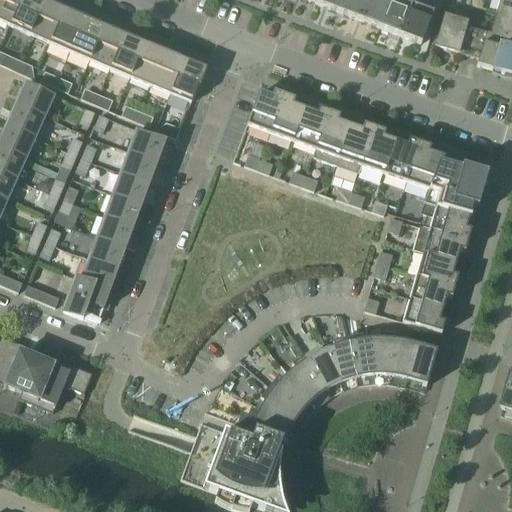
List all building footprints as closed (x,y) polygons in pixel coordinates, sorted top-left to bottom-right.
[(0,0),(0,25),(9,29),(21,0),(0,0)] [(21,0),(9,29),(29,38),(44,4),(37,1),(37,0),(21,0)] [(320,0),(318,8),(338,16),(344,0),(320,0)] [(344,0),(338,16),(358,23),(367,0),(344,0)] [(367,0),(358,23),(378,31),(390,0),(367,0)] [(390,0),(378,31),(399,39),(413,0),(390,0)] [(415,0),(413,0),(399,39),(420,47),(435,7),(415,0)] [(511,0),(499,0),(495,15),(511,19),(511,0)] [(29,38),(48,47),(65,10),(52,4),(51,8),(44,4),(29,38)] [(48,47),(69,56),(83,22),(76,19),(78,16),(65,10),(48,47)] [(511,19),(495,15),(489,37),(489,38),(511,44),(511,19)] [(433,50),(457,57),(465,30),(466,30),(467,24),(442,17),(433,50)] [(69,56),(88,64),(104,27),(91,22),(90,25),(83,22),(69,56)] [(88,64),(108,73),(123,39),(116,36),(117,33),(104,27),(88,64)] [(465,30),(457,57),(477,62),(475,69),(504,77),(504,76),(511,67),(511,44),(489,38),(489,37),(466,30),(465,30)] [(108,73),(129,81),(144,44),(131,39),(130,42),(123,39),(108,73)] [(129,81),(149,90),(163,56),(156,53),(157,50),(144,44),(129,81)] [(0,68),(13,74),(17,63),(0,55),(0,68)] [(149,90),(169,98),(184,61),(171,55),(170,58),(163,56),(149,90)] [(184,61),(169,98),(190,106),(203,72),(196,69),(197,66),(184,61)] [(17,63),(13,74),(29,81),(33,71),(17,63)] [(39,86),(53,92),(58,81),(44,75),(39,86)] [(58,81),(53,92),(67,97),(71,87),(58,81)] [(24,87),(15,108),(43,121),(52,99),(24,87)] [(79,103),(93,109),(98,98),(84,93),(79,103)] [(246,128),(269,137),(283,99),(272,95),(272,97),(271,100),(258,96),(246,128)] [(98,98),(93,109),(107,115),(111,104),(98,98)] [(269,137),(292,145),(303,113),(291,108),(293,104),(293,103),(283,99),(269,137)] [(15,108),(5,129),(33,141),(43,121),(15,108)] [(120,120),(134,126),(138,115),(124,110),(120,120)] [(292,145),(314,153),(328,116),(317,112),(317,113),(316,117),(303,113),(292,145)] [(84,113),(78,127),(87,131),(93,117),(84,113)] [(138,115),(134,126),(148,131),(152,121),(138,115)] [(311,160),(335,168),(349,129),(336,125),(338,121),(338,120),(328,116),(314,153),(311,160)] [(92,133),(101,137),(107,123),(98,119),(92,133)] [(158,136),(175,143),(179,132),(163,125),(158,136)] [(358,177),(360,169),(373,132),(362,128),(362,129),(361,133),(349,129),(335,168),(358,177)] [(5,129),(0,140),(0,151),(24,162),(33,141),(5,129)] [(360,169),(383,177),(394,145),(382,140),(383,137),(384,136),(373,132),(360,169)] [(135,134),(127,156),(156,167),(164,145),(135,134)] [(72,142),(66,156),(75,160),(81,146),(72,142)] [(383,177),(405,185),(418,147),(408,144),(407,145),(408,145),(406,149),(394,145),(383,177)] [(405,185),(428,193),(438,165),(439,165),(440,160),(427,156),(428,152),(429,152),(429,151),(418,147),(405,185)] [(86,149),(80,163),(89,166),(95,153),(86,149)] [(0,151),(0,176),(15,183),(24,162),(0,151)] [(75,160),(66,156),(60,170),(69,174),(75,160)] [(127,156),(119,177),(148,188),(156,167),(127,156)] [(243,170),(255,174),(259,163),(247,159),(243,170)] [(89,166),(80,163),(74,177),(83,180),(89,166)] [(259,163),(255,174),(267,179),(271,168),(259,163)] [(428,193),(423,207),(435,210),(468,220),(468,219),(471,209),(476,210),(485,178),(439,165),(438,165),(428,193)] [(0,176),(0,201),(6,204),(15,183),(0,176)] [(288,186),(300,191),(304,180),(292,176),(288,186)] [(119,177),(111,199),(140,209),(148,188),(119,177)] [(304,180),(300,191),(313,196),(317,185),(304,180)] [(40,186),(37,192),(48,197),(53,186),(46,183),(40,186)] [(54,184),(48,198),(57,202),(63,188),(54,184)] [(68,191),(62,205),(71,208),(77,195),(68,191)] [(335,204),(347,208),(351,197),(338,193),(335,204)] [(351,197),(347,208),(360,212),(363,201),(351,197)] [(57,202),(48,198),(43,212),(51,216),(57,202)] [(111,199),(103,220),(132,231),(140,209),(111,199)] [(71,208),(62,205),(56,219),(65,222),(71,208)] [(370,216),(383,220),(386,209),(374,205),(370,216)] [(419,218),(431,221),(432,222),(435,210),(423,207),(419,218)] [(431,221),(428,233),(467,244),(470,234),(469,233),(469,234),(465,233),(468,221),(469,221),(470,220),(468,219),(468,220),(435,210),(432,222),(431,221)] [(103,220),(95,242),(124,252),(132,231),(103,220)] [(401,225),(390,222),(386,235),(397,238),(401,225)] [(37,226),(31,240),(39,244),(45,230),(37,226)] [(412,253),(422,256),(455,266),(459,254),(463,255),(464,255),(467,244),(428,233),(418,230),(412,253)] [(50,233),(45,247),(53,251),(59,237),(50,233)] [(39,244),(31,240),(25,254),(34,258),(39,244)] [(95,242),(87,263),(116,274),(124,252),(95,242)] [(53,251),(45,247),(39,261),(47,264),(53,251)] [(380,256),(376,268),(388,271),(391,259),(380,256)] [(422,256),(415,279),(454,291),(457,280),(456,280),(455,280),(451,279),(455,266),(422,256)] [(87,263),(80,284),(79,284),(108,295),(116,274),(87,263)] [(388,271),(376,268),(373,281),(384,284),(388,271)] [(415,279),(408,302),(442,312),(445,300),(449,301),(451,301),(454,291),(415,279)] [(4,280),(0,289),(17,297),(21,287),(4,280)] [(79,284),(80,284),(76,282),(63,316),(96,328),(102,311),(106,313),(112,298),(108,297),(108,295),(79,284)] [(22,299),(40,306),(44,297),(26,289),(22,299)] [(44,297),(40,306),(54,312),(58,302),(44,297)] [(367,302),(363,315),(374,318),(378,305),(367,302)] [(442,312),(408,302),(401,326),(440,338),(443,326),(442,326),(438,325),(442,312)] [(340,322),(334,323),(336,335),(342,334),(340,322)] [(270,337),(273,343),(280,339),(277,333),(270,337)] [(377,344),(369,344),(371,378),(388,378),(392,340),(378,339),(377,344)] [(360,340),(346,343),(354,380),(371,378),(369,344),(361,345),(360,340)] [(407,342),(392,340),(388,378),(405,382),(415,349),(406,347),(407,342)] [(2,391),(19,398),(34,363),(19,357),(22,350),(3,342),(0,350),(0,387),(3,389),(2,391)] [(333,351),(325,354),(338,385),(354,380),(346,343),(332,346),(333,351)] [(422,351),(415,349),(405,382),(421,386),(421,389),(425,390),(436,351),(423,347),(422,351)] [(315,353),(303,361),(323,393),(338,385),(325,354),(318,357),(315,353)] [(293,373),(287,378),(309,403),(323,393),(303,361),(290,368),(293,373)] [(34,363),(19,398),(20,398),(17,403),(51,417),(63,390),(83,398),(91,378),(52,362),(48,370),(34,363)] [(507,411),(511,412),(511,375),(502,412),(506,413),(507,411)] [(277,380),(268,391),(298,416),(309,403),(287,378),(281,384),(277,380)] [(229,387),(232,382),(228,380),(222,391),(228,394),(231,388),(229,387)] [(263,406),(258,413),(288,429),(298,416),(268,391),(259,403),(263,406)] [(245,432),(281,446),(288,429),(258,413),(255,420),(250,418),(245,431),(238,428),(237,429),(245,432)] [(281,446),(245,432),(243,436),(241,442),(223,435),(202,491),(216,496),(213,504),(218,508),(224,511),(226,511),(248,511),(250,509),(258,511),(276,511),(281,508),(279,499),(278,491),(277,482),(277,473),(278,464),(280,456),(277,455),(281,446)]
